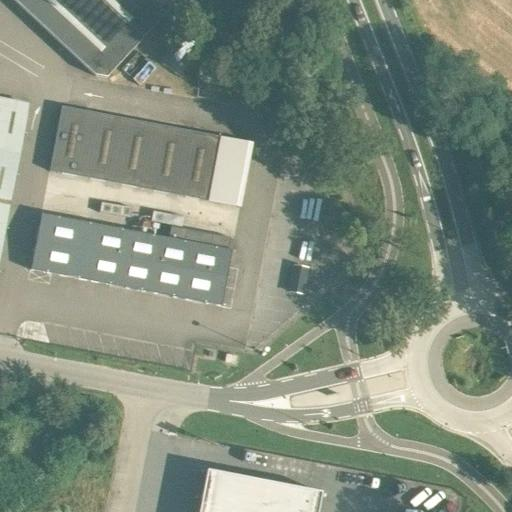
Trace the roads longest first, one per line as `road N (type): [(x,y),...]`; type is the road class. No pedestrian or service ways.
road 1 (secondary): [(500,308),(473,255),(382,0)]
road 2 (secondary): [(352,0),(408,147),(447,311)]
road 3 (unclassified): [(199,401),(282,419),(427,396)]
road 4 (unclassified): [(418,348),(302,391),(199,401)]
road 5 (unclassified): [(199,401),(0,361)]
